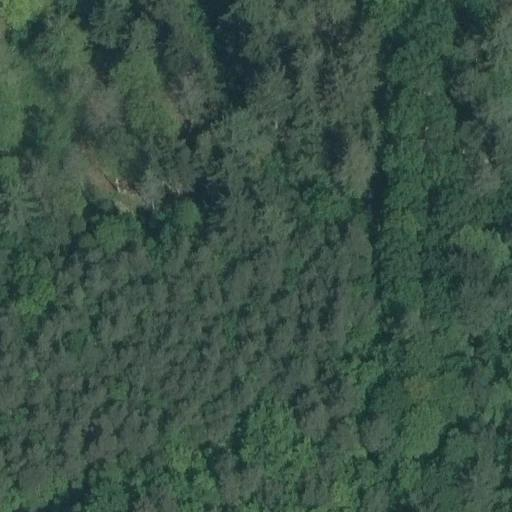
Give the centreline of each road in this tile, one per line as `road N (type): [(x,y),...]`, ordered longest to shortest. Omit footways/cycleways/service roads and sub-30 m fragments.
road 1 (unknown): [(339,0),(323,70),(328,119),(365,226),(390,340),(403,511)]
road 2 (track): [(438,293),(421,31),(411,0)]
road 3 (track): [(438,511),(438,293)]
